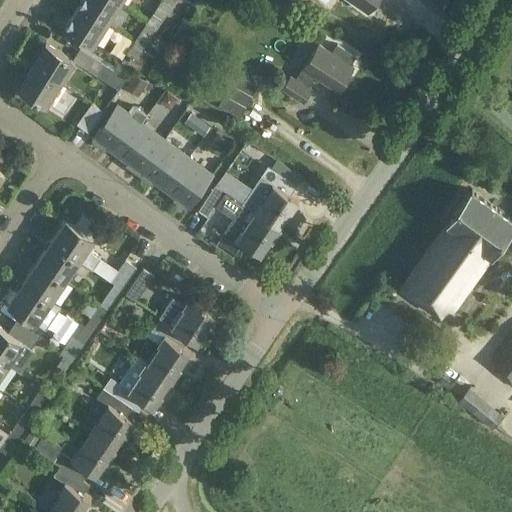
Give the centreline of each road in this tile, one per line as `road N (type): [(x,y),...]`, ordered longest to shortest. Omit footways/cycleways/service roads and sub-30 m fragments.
road 1 (unclassified): [(286,314),(489,0)]
road 2 (residential): [(286,314),(57,154)]
road 3 (unclassified): [(169,483),(286,314)]
